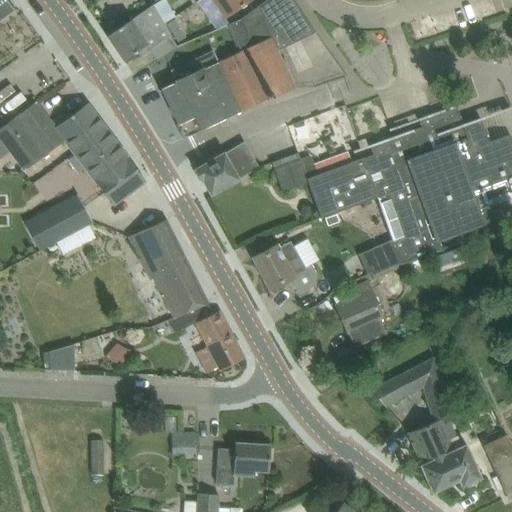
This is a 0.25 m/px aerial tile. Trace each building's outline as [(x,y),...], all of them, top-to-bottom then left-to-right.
[(210,0),(224,19),(252,0),(210,0)] [(147,44),(151,49),(158,60),(177,46),(170,36),(171,35),(152,5),(131,20),(130,19),(107,36),(124,60),(147,44)] [(176,125),(183,139),(267,99),(268,101),(295,88),(295,87),(294,88),(271,37),(245,50),(250,61),(223,74),(226,79),(185,98),(176,82),(161,89),(177,124),(176,125)] [(183,66),(172,71),(177,81),(177,82),(176,82),(185,98),(226,79),(223,74),(250,61),(245,50),(219,62),(214,52),(199,58),(201,61),(191,66),(183,66)] [(75,153),(106,128),(87,103),(56,126),(37,101),(0,127),(0,156),(9,149),(24,169),(64,139),(75,153)] [(430,219),(438,241),(485,225),(511,214),(511,141),(510,135),(488,142),(480,119),(463,125),(456,106),(419,119),(422,127),(386,140),(395,164),(401,162),(422,221),(430,219)] [(113,204),(145,181),(106,128),(75,153),(113,204)] [(395,164),(386,140),(370,145),(373,155),(307,179),(307,180),(308,183),(320,217),(375,196),(401,264),(439,249),(436,242),(438,241),(430,219),(422,221),(401,162),(395,164)] [(202,180),(211,195),(260,167),(244,142),(224,154),(224,153),(195,170),(201,181),(202,180)] [(308,183),(307,180),(307,179),(303,168),(300,159),(298,153),(272,162),(282,193),(308,183)] [(310,156),(300,159),(303,168),(313,164),(310,156)] [(52,245),(93,223),(78,195),(37,217),(52,245)] [(339,222),(336,214),(325,218),(328,226),(339,222)] [(155,278),(176,317),(208,303),(166,220),(129,236),(151,278),(155,278)] [(277,244),(252,258),(270,291),(272,290),(274,293),(284,288),(282,284),(292,279),(299,292),(314,284),(316,276),(311,264),(305,268),(291,241),(279,247),(277,244)] [(355,346),(385,334),(379,321),(384,319),(372,291),(371,291),(368,283),(349,291),(353,299),(336,306),(348,334),(350,333),(355,346)] [(327,301),(318,307),(324,315),(333,309),(327,301)] [(207,346),(196,352),(207,373),(218,367),(220,371),(244,358),(220,310),(196,323),(207,346)] [(108,357),(124,365),(132,350),(117,342),(108,357)] [(45,369),(78,367),(77,346),(44,349),(45,369)] [(407,433),(422,465),(462,447),(461,446),(447,416),(451,415),(433,357),(370,391),(385,407),(424,387),(435,421),(407,433)] [(172,433),(172,454),(196,453),(196,432),(172,433)] [(485,436),(473,442),(476,448),(481,445),(505,494),(511,491),(511,456),(503,436),(487,443),(485,436)] [(104,474),(103,440),(91,440),(91,474),(104,474)] [(476,448),(473,442),(461,446),(462,447),(422,465),(421,466),(433,491),(459,479),(462,485),(465,484),(469,486),(476,483),(477,478),(480,477),(468,451),(476,448)] [(235,449),(218,448),(216,484),(234,485),(234,475),(254,476),(255,471),(268,471),(270,445),(235,443),(235,449)] [(217,511),(218,494),(198,493),(196,511),(217,511)] [(358,511),(356,510),(354,511),(353,511),(343,503),(336,511),(358,511)]
